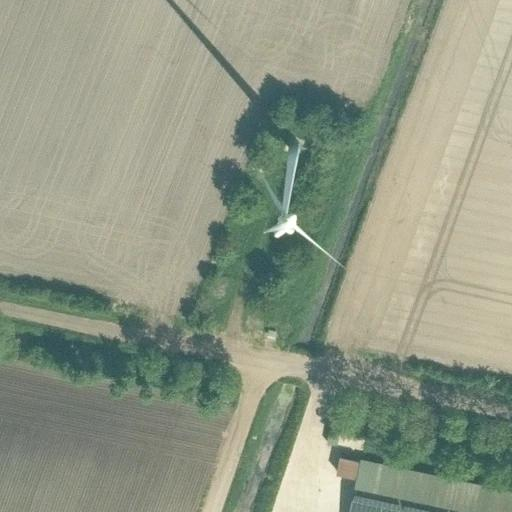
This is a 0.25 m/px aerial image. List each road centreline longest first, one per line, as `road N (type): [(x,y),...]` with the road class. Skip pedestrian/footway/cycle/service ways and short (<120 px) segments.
road 1 (unclassified): [(511,400),(0,293)]
road 2 (track): [(186,511),(246,344)]
